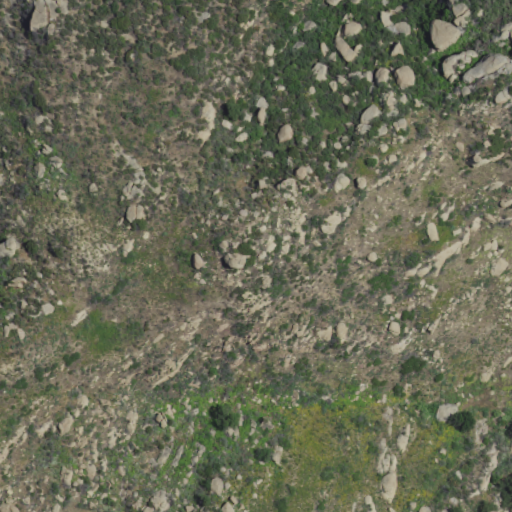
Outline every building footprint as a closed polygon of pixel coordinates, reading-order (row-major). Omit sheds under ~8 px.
[(456,39),(445,15),(424,26),(435,49),(456,39)] [(329,45),(348,62),(355,54),(336,37),(329,45)] [(413,84),(407,66),(391,71),(396,88),(413,84)] [(275,141),(290,139),(289,126),(273,128),(275,141)] [(486,270),(495,277),(506,264),(497,257),(486,270)]
